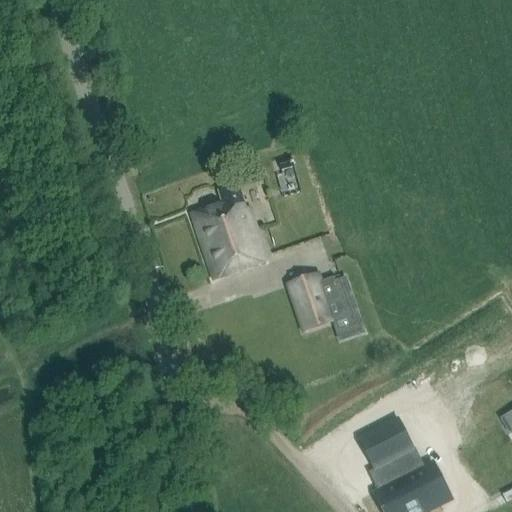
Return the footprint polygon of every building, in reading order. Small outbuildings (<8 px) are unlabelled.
[(294,168),(292,159),(278,162),(281,172),(294,168)] [(189,214),(213,280),(267,262),(249,208),(245,209),(236,185),(216,192),(220,204),(189,214)] [(337,285),(322,290),(317,275),(287,285),(302,331),(333,320),(347,315),(337,285)] [(511,407),(500,415),(509,428),(511,426),(511,407)] [(378,429),(350,464),(377,486),(390,471),(405,484),(393,499),(389,504),(398,511),(433,511),(452,489),(440,479),(446,471),(427,457),(417,469),(402,456),(406,451),(378,429)]
